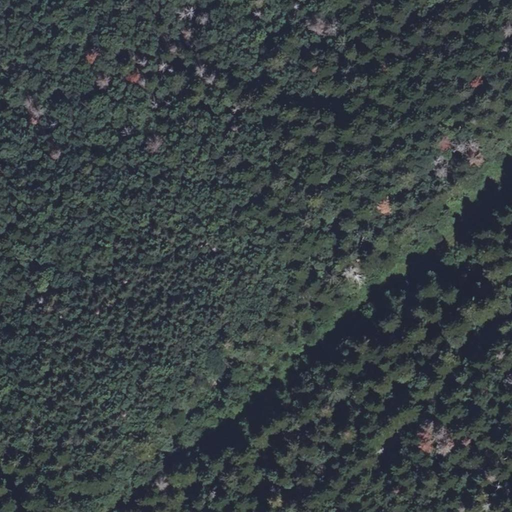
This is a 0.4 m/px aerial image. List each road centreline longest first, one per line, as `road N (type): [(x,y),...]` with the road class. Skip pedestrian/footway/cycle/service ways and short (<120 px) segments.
road 1 (track): [(108,511),(257,324),(335,259),(448,192),(511,132)]
road 2 (tertiary): [(511,309),(407,429),(320,511)]
